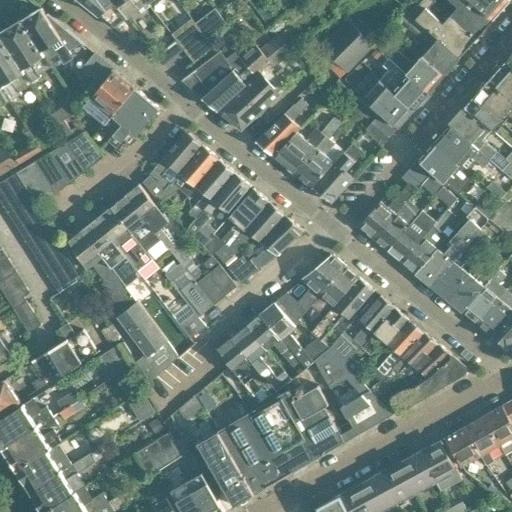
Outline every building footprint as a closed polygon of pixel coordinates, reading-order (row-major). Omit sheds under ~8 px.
[(114,0),(82,0),(116,27),(128,18),(114,0)] [(148,2),(146,0),(114,0),(128,18),(148,2)] [(289,0),(276,0),(284,9),(291,3),(289,0)] [(478,37),(452,14),(447,10),(440,19),(429,8),(436,0),(435,0),(422,0),(412,11),(462,55),(478,37)] [(495,18),(474,0),(452,0),(459,6),(452,14),(478,37),(495,18)] [(474,0),(495,18),(510,0),(474,0)] [(69,51),(83,41),(49,13),(47,14),(43,8),(23,20),(46,60),(49,58),(53,65),(63,59),(65,63),(74,57),(69,51)] [(462,55),(412,11),(411,13),(408,9),(401,16),(429,41),(421,51),(446,73),(462,55)] [(220,13),(200,27),(205,33),(205,34),(208,37),(227,23),(220,13)] [(46,60),(23,20),(2,33),(31,82),(33,81),(42,75),(40,73),(53,65),(49,58),(46,60)] [(348,70),(374,44),(351,20),(325,47),(348,70)] [(188,47),(205,34),(205,33),(200,27),(197,23),(180,36),(188,47)] [(282,32),(262,48),(276,65),(295,49),(282,32)] [(31,82),(2,33),(0,33),(0,78),(12,99),(22,93),(21,91),(34,83),(33,81),(31,82)] [(164,66),(185,49),(178,40),(154,58),(164,66)] [(146,43),(140,49),(152,59),(156,56),(146,43)] [(261,71),(262,71),(270,64),(256,44),(240,58),(234,63),(239,68),(208,93),(208,94),(203,97),(219,110),(261,71)] [(446,73),(421,51),(411,61),(398,49),(391,56),(430,91),(446,73)] [(239,68),(234,63),(240,58),(235,51),(227,57),(223,52),(199,69),(186,78),(196,87),(203,82),(209,90),(207,92),(208,93),(239,68)] [(95,52),(80,70),(90,78),(106,60),(95,52)] [(390,71),(382,80),(388,86),(390,85),(415,108),(430,91),(391,56),(391,57),(383,65),(390,71)] [(511,64),(506,59),(490,78),(511,97),(511,64)] [(105,123),(136,86),(106,60),(90,78),(100,87),(84,105),(105,123)] [(282,93),(262,71),(261,71),(219,110),(242,129),(282,93)] [(12,99),(0,78),(0,103),(0,104),(1,106),(12,99)] [(511,97),(490,78),(470,100),(466,105),(497,131),(500,127),(511,114),(511,97)] [(344,84),(339,79),(330,87),(336,93),(338,92),(337,91),(344,84)] [(382,80),(366,97),(399,126),(415,108),(390,85),(388,86),(382,80)] [(361,99),(344,84),(337,91),(338,92),(355,106),(361,99)] [(137,136),(162,108),(136,86),(105,123),(106,124),(103,127),(113,136),(108,141),(117,148),(131,131),(137,136)] [(285,112),(257,140),(275,156),(299,131),(298,131),(303,126),(294,119),(309,104),(303,97),(286,113),(285,112)] [(379,114),(361,99),(355,106),(372,121),(379,114)] [(497,131),(466,105),(450,123),(491,159),(498,151),(484,139),(492,129),(496,132),(497,131)] [(396,129),(379,114),(372,121),(373,121),(369,125),(361,134),(366,138),(371,132),(384,143),(396,129)] [(329,130),(333,134),(343,123),(335,116),(322,131),(317,127),(307,138),(299,131),(275,156),(295,171),(329,130)] [(65,120),(59,123),(70,140),(76,137),(65,120)] [(450,123),(435,140),(469,171),(478,161),(483,165),(483,166),(510,190),(511,187),(511,177),(503,169),(491,159),(450,123)] [(43,130),(34,135),(44,151),(52,145),(43,130)] [(346,151),(346,150),(330,137),(333,134),(329,130),(295,171),(314,187),(346,151)] [(70,140),(67,142),(85,171),(104,157),(85,131),(76,137),(70,140)] [(172,182),(181,172),(204,144),(191,133),(184,133),(148,176),(149,177),(144,181),(158,198),(172,182)] [(459,193),(475,176),(435,140),(419,158),(459,193)] [(21,163),(43,150),(37,141),(15,154),(21,163)] [(364,151),(354,141),(346,150),(346,151),(314,187),(332,201),(354,176),(347,170),(364,151)] [(85,171),(67,142),(51,151),(71,182),(85,171)] [(197,185),(221,158),(204,144),(181,172),(172,182),(158,198),(160,201),(179,188),(189,197),(198,186),(197,185)] [(71,182),(51,151),(46,155),(36,161),(57,193),(71,182)] [(511,151),(506,158),(510,161),(503,169),(511,177),(511,151)] [(15,154),(0,162),(6,172),(21,163),(15,154)] [(197,217),(236,171),(221,158),(197,185),(198,186),(206,193),(190,211),(197,217)] [(372,175),(390,171),(387,159),(369,163),(372,175)] [(57,193),(36,161),(17,172),(24,183),(32,194),(39,206),(40,206),(57,193)] [(382,200),(360,224),(375,237),(409,198),(409,199),(422,183),(430,174),(416,161),(402,177),(409,182),(389,206),(382,200)] [(0,198),(24,183),(17,172),(17,171),(0,181),(0,198)] [(229,212),(252,185),(236,171),(197,217),(187,229),(204,244),(211,237),(210,237),(201,228),(221,204),(229,212)] [(444,185),(430,174),(422,183),(435,195),(444,185)] [(32,194),(24,183),(0,198),(0,199),(7,210),(32,194)] [(141,184),(126,196),(162,240),(162,239),(169,248),(185,268),(192,261),(163,225),(169,220),(141,184)] [(222,258),(270,200),(255,187),(231,215),(238,221),(222,239),(214,233),(210,237),(211,237),(204,244),(213,255),(216,252),(222,258)] [(39,206),(32,194),(7,210),(15,222),(39,206)] [(126,196),(111,208),(154,260),(169,248),(162,239),(162,240),(126,196)] [(423,210),(409,199),(409,198),(375,237),(390,249),(412,224),(411,224),(423,210)] [(262,241),(286,214),(270,200),(222,258),(225,262),(242,247),(244,248),(255,236),(262,241)] [(498,225),(511,208),(511,204),(507,200),(491,218),(491,219),(498,225)] [(47,218),(40,206),(39,206),(15,222),(22,234),(47,218)] [(434,286),(491,219),(491,218),(476,206),(468,215),(470,218),(451,239),(454,242),(445,252),(441,248),(419,273),(434,286)] [(111,208),(98,218),(139,271),(140,270),(146,278),(159,267),(154,260),(111,208)] [(506,230),(511,223),(511,208),(498,225),(505,230),(506,230)] [(437,223),(423,210),(411,224),(412,224),(390,249),(404,261),(437,223)] [(437,223),(404,261),(419,273),(441,248),(433,242),(456,216),(449,210),(437,223)] [(280,252),(304,229),(286,214),(262,241),(268,246),(257,257),(255,255),(248,261),(243,255),(229,266),(231,269),(230,269),(242,283),(280,252)] [(30,246),(55,230),(47,218),(22,234),(30,246)] [(98,218),(83,229),(104,256),(128,286),(142,275),(139,271),(98,218)] [(450,299),(471,273),(462,266),(490,235),(496,240),(505,230),(491,219),(434,286),(450,299)] [(128,286),(104,256),(83,229),(70,240),(88,269),(94,265),(105,281),(103,283),(124,311),(118,316),(146,354),(138,360),(150,380),(180,355),(128,286)] [(37,258),(62,242),(55,230),(30,246),(37,258)] [(70,254),(64,245),(62,242),(37,258),(45,269),(70,254)] [(0,265),(10,259),(2,247),(0,248),(0,265)] [(52,281),(77,265),(70,254),(45,269),(52,281)] [(323,294),(347,265),(334,254),(304,278),(313,285),(323,294)] [(0,282),(17,271),(10,259),(0,265),(0,282)] [(464,311),(500,268),(491,261),(477,278),(471,273),(450,299),(464,311)] [(238,286),(220,264),(208,273),(226,296),(238,286)] [(85,277),(77,265),(52,281),(60,293),(85,277)] [(336,306),(360,277),(347,265),(323,294),(312,307),(324,317),(334,305),(336,306)] [(197,267),(189,273),(194,279),(195,278),(198,281),(204,276),(197,267)] [(479,323),(508,289),(500,283),(507,274),(500,268),(464,311),(479,323)] [(226,296),(208,273),(204,276),(198,281),(196,283),(214,305),(226,296)] [(351,318),(375,290),(360,277),(336,306),(334,305),(324,317),(322,318),(324,320),(314,332),(319,337),(322,339),(345,313),(351,318)] [(196,283),(198,281),(195,278),(194,279),(182,289),(203,314),(214,305),(196,283)] [(312,307),(323,294),(313,285),(299,302),(288,292),(276,302),(296,327),(298,325),(297,324),(301,321),(312,307)] [(495,336),(511,315),(511,292),(508,289),(479,323),(495,336)] [(370,339),(397,307),(382,295),(362,320),(367,324),(353,340),(362,348),(370,339)] [(42,324),(27,301),(15,308),(14,309),(30,332),(42,324)] [(290,332),(296,327),(276,302),(262,314),(306,369),(316,361),(331,349),(330,348),(331,347),(322,339),(319,337),(304,348),(290,332)] [(391,344),(411,320),(397,307),(370,339),(362,348),(370,354),(384,338),(391,344)] [(208,327),(195,311),(180,323),(192,339),(203,330),(208,327)] [(306,369),(262,314),(247,325),(267,350),(275,343),(300,372),(300,373),(306,369)] [(509,348),(511,345),(511,315),(495,336),(509,348)] [(385,375),(426,332),(411,320),(391,344),(396,348),(374,373),(381,379),(385,375)] [(267,350),(247,325),(233,337),(277,392),(285,385),(261,356),(267,350)] [(83,329),(76,333),(67,339),(32,361),(42,376),(42,377),(43,376),(56,368),(60,375),(97,352),(83,329)] [(0,364),(14,356),(11,352),(12,351),(0,331),(0,364)] [(426,332),(385,375),(392,381),(400,374),(405,378),(440,344),(426,332)] [(358,348),(352,342),(342,333),(331,347),(330,348),(331,349),(344,363),(344,362),(351,356),(358,348)] [(233,337),(218,349),(234,370),(241,379),(245,383),(254,376),(270,396),(276,392),(277,392),(233,337)] [(430,378),(455,356),(440,344),(405,378),(408,381),(413,376),(420,383),(421,384),(430,378)] [(117,346),(101,356),(113,376),(130,366),(117,346)] [(331,349),(316,361),(332,389),(348,379),(362,394),(342,406),(358,434),(395,412),(388,406),(387,406),(382,401),(370,389),(357,374),(352,370),(344,362),(344,363),(331,349)] [(403,408),(467,371),(467,367),(455,356),(430,378),(421,384),(420,383),(397,399),(403,408)] [(359,363),(352,370),(357,374),(364,368),(359,363)] [(241,379),(234,370),(230,373),(237,382),(241,379)] [(47,383),(43,376),(42,377),(42,376),(33,381),(37,389),(47,383)] [(0,413),(20,401),(7,379),(0,383),(0,413)] [(378,382),(370,389),(382,401),(389,393),(388,392),(378,382)] [(289,389),(218,431),(199,442),(226,489),(236,506),(263,490),(282,479),(326,453),(346,441),(326,406),(330,404),(319,385),(295,399),(289,389)] [(64,410),(82,399),(76,388),(58,400),(63,409),(64,410)] [(390,390),(388,392),(389,393),(382,401),(387,406),(388,406),(397,399),(390,390)] [(0,442),(4,448),(55,416),(48,405),(42,409),(35,398),(0,419),(0,442)] [(86,405),(82,399),(64,410),(63,409),(60,411),(65,418),(86,405)] [(511,418),(504,405),(485,417),(501,444),(506,454),(511,450),(511,418)] [(18,470),(61,443),(60,442),(63,441),(55,429),(60,425),(55,416),(4,448),(9,456),(7,461),(12,469),(17,469),(18,470)] [(490,450),(501,444),(485,417),(466,428),(482,455),(483,455),(488,464),(495,460),(490,450)] [(158,418),(150,423),(156,434),(165,428),(158,418)] [(482,455),(466,428),(447,439),(463,466),(482,455)] [(187,430),(181,434),(187,444),(192,440),(187,430)] [(149,476),(161,468),(183,455),(169,431),(136,452),(149,476)] [(443,442),(443,441),(421,453),(436,481),(441,490),(463,479),(457,468),(456,469),(442,443),(443,442)] [(74,465),(73,463),(61,443),(18,470),(31,492),(74,465)] [(436,481),(421,453),(401,463),(416,492),(436,481)] [(97,460),(92,454),(82,460),(81,458),(73,463),(74,465),(31,492),(43,511),(45,511),(87,486),(78,472),(97,460)] [(416,492),(401,463),(381,474),(396,502),(416,492)] [(203,472),(187,481),(205,511),(225,511),(203,472)] [(377,511),(396,502),(381,474),(361,485),(375,511),(377,511)] [(205,511),(187,481),(172,490),(184,511),(205,511)] [(375,511),(361,485),(341,496),(349,511),(375,511)] [(93,511),(110,502),(104,491),(94,498),(87,486),(45,511),(93,511)] [(126,491),(121,494),(121,495),(110,502),(93,511),(112,511),(127,504),(126,502),(131,499),(126,491)] [(349,511),(341,496),(319,507),(320,508),(322,511),(349,511)] [(175,511),(167,498),(164,500),(157,504),(160,511),(175,511)] [(463,501),(451,508),(452,511),(464,511),(468,510),(463,501)]
